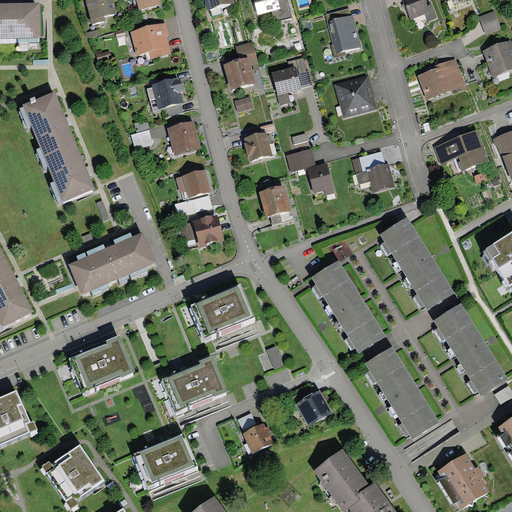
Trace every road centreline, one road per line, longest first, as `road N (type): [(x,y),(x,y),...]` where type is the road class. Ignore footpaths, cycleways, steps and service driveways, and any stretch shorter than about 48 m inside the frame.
road 1 (residential): [(420,511),(330,368),(250,263)]
road 2 (residential): [(250,263),(179,0)]
road 3 (residential): [(250,263),(0,367)]
road 4 (residential): [(423,192),(371,0)]
